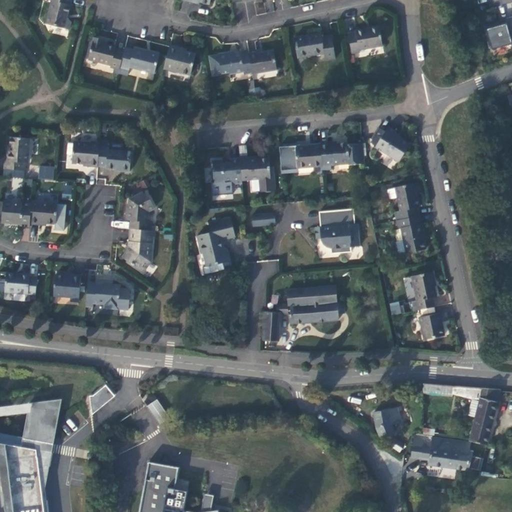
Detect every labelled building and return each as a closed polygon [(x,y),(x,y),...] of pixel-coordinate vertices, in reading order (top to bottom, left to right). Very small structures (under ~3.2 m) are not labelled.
[(67,17),(71,0),(49,0),(50,0),(52,1),(47,23),(69,28),(71,21),(67,17)] [(511,13),(504,16),(506,21),(500,23),(499,21),(485,25),(492,47),(511,42),(511,43),(511,13)] [(356,31),(348,32),(352,53),(360,52),(360,49),(382,45),(379,25),(356,30),(356,31)] [(321,33),(294,38),(298,57),(324,53),(325,60),(336,58),(332,35),(322,37),(321,33)] [(120,69),(124,50),(116,48),(116,47),(103,43),(103,41),(94,39),(89,59),(111,64),(111,66),(120,69)] [(170,44),(164,68),(190,75),(196,54),(179,49),(179,47),(170,44)] [(120,69),(119,72),(128,75),(130,67),(155,73),(159,54),(134,47),(134,49),(125,47),(124,50),(120,69)] [(257,51),(249,52),(252,72),(252,73),(277,69),(274,51),(257,53),(257,51)] [(212,74),(229,71),(230,73),(244,71),(244,73),(252,72),(249,52),(242,54),(241,52),(227,54),(227,52),(218,54),(219,55),(209,57),(212,74)] [(388,126),(385,131),(378,143),(375,147),(399,162),(411,144),(395,134),(396,131),(388,126)] [(378,143),(385,131),(379,127),(372,139),(378,143)] [(31,138),(11,137),(9,151),(8,151),(7,160),(5,160),(4,168),(25,171),(25,162),(28,162),(31,138)] [(90,165),(98,166),(98,165),(100,144),(100,142),(91,141),(91,143),(74,141),(72,162),(90,164),(90,165)] [(329,142),(321,143),(322,166),(323,170),(332,169),(331,165),(349,163),(349,165),(361,163),(360,143),(348,144),(349,143),(329,144),(329,142)] [(322,166),(321,143),(312,144),(295,146),(297,168),(322,166)] [(100,144),(98,165),(106,166),(106,168),(120,169),(121,171),(130,171),(132,150),(108,149),(109,145),(100,144)] [(257,157),(240,158),(242,180),(260,178),(261,191),(264,191),(267,192),(269,192),(271,191),(272,190),(275,190),(273,166),(270,167),(269,157),(257,158),(257,157)] [(242,180),(240,158),(230,159),(230,162),(223,163),(223,160),(212,160),(214,182),(225,182),(225,179),(231,179),(232,183),(242,183),(242,180)] [(53,180),(55,167),(39,165),(38,178),(53,180)] [(396,220),(419,215),(418,208),(420,208),(416,192),(420,191),(418,182),(395,187),(400,210),(394,211),(396,220)] [(130,228),(153,231),(154,222),(150,222),(151,210),(156,208),(151,199),(149,200),(143,191),(130,197),(128,209),(126,210),(125,219),(130,220),(130,228)] [(21,226),(30,227),(30,223),(32,202),(23,200),(23,202),(3,201),(1,222),(21,223),(21,226)] [(32,202),(30,223),(39,225),(39,222),(56,224),(58,202),(32,200),(32,202)] [(334,253),(352,252),(352,246),(361,245),(359,224),(356,224),(354,209),(320,211),(321,227),(316,227),(317,238),(322,237),(322,240),(324,244),(328,246),(332,248),(334,248),(334,253)] [(253,215),(253,225),(276,223),(275,213),(253,215)] [(421,223),(419,215),(396,220),(398,228),(401,227),(406,252),(426,249),(423,236),(425,235),(422,223),(421,223)] [(225,265),(231,263),(228,249),(224,246),(223,239),(236,236),(231,217),(210,222),(212,231),(198,235),(202,253),(204,252),(207,266),(225,262),(225,265)] [(151,258),(153,231),(130,228),(129,241),(130,241),(129,247),(122,257),(143,271),(151,258)] [(30,274),(6,272),(5,292),(36,295),(38,277),(30,276),(30,274)] [(415,311),(435,306),(433,297),(437,297),(431,272),(412,276),(417,300),(413,301),(415,311)] [(72,276),(55,275),(53,295),(70,297),(70,301),(80,301),(82,275),(72,274),(72,276)] [(88,281),(86,307),(94,307),(94,304),(104,305),(104,308),(119,310),(119,309),(129,309),(130,300),(129,300),(129,289),(121,288),(121,284),(113,284),(108,284),(108,279),(96,278),(96,282),(88,281)] [(277,311),(264,311),(262,340),(279,341),(280,313),(288,312),(290,324),(340,320),(339,313),(345,313),(344,302),(338,302),(336,285),(287,289),(288,303),(276,304),(277,311)] [(389,304),(391,315),(401,313),(398,301),(389,304)] [(446,311),(419,317),(424,339),(444,335),(441,322),(448,321),(446,311)] [(95,411),(114,395),(105,384),(85,400),(95,411)] [(481,387),(456,386),(454,396),(469,399),(478,401),(481,387)] [(469,442),(486,445),(498,390),(481,387),(478,401),(469,399),(467,416),(476,417),(469,442)] [(60,398),(0,404),(0,511),(46,511),(44,488),(60,398)] [(158,399),(147,404),(158,425),(169,419),(158,399)] [(404,407),(376,412),(380,435),(400,431),(399,424),(403,423),(401,412),(405,411),(404,407)] [(419,463),(429,463),(429,469),(468,471),(471,454),(466,453),(469,442),(431,439),(430,450),(421,450),(419,463)] [(482,470),(483,457),(472,457),(471,470),(482,470)] [(157,463),(149,461),(146,478),(154,480),(157,463)] [(179,467),(157,463),(154,480),(146,478),(139,511),(220,511),(219,511),(218,509),(211,510),(210,511),(201,511),(197,511),(184,510),(188,490),(175,488),(179,467)] [(214,494),(205,492),(201,511),(210,511),(211,510),(214,494)]
